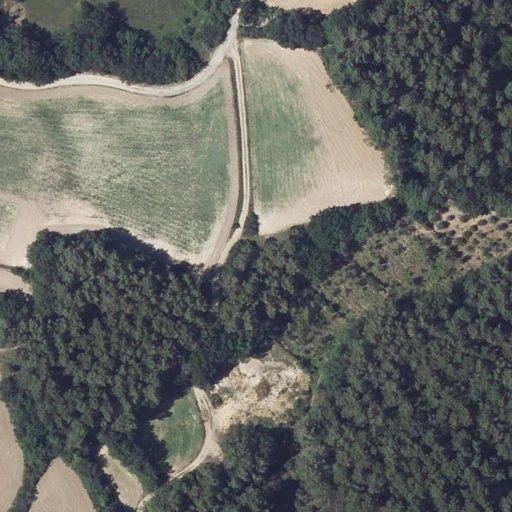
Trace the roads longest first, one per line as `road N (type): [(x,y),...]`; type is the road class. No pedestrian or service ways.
road 1 (track): [(141,511),(209,444),(191,353),(217,298),(217,273),(247,190),(237,61),(225,42),(238,0)]
road 2 (track): [(225,42),(339,48),(402,30),(434,31),(472,51),(511,104)]
road 3 (track): [(0,354),(90,298),(139,292),(210,318)]
